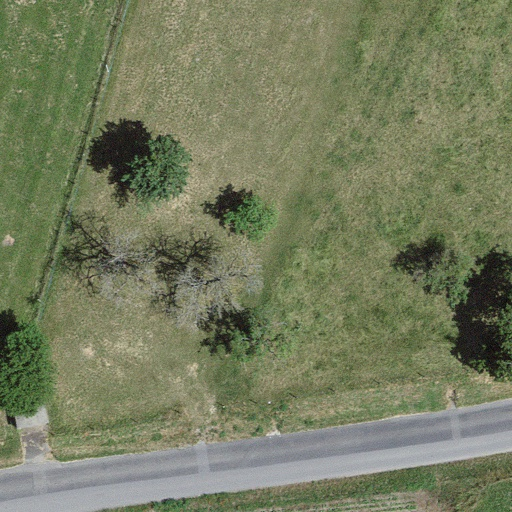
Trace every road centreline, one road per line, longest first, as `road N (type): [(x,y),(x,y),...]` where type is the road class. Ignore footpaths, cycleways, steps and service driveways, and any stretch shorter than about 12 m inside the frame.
road 1 (tertiary): [(0,498),(511,423)]
road 2 (track): [(209,469),(333,173),(351,70),(377,0)]
